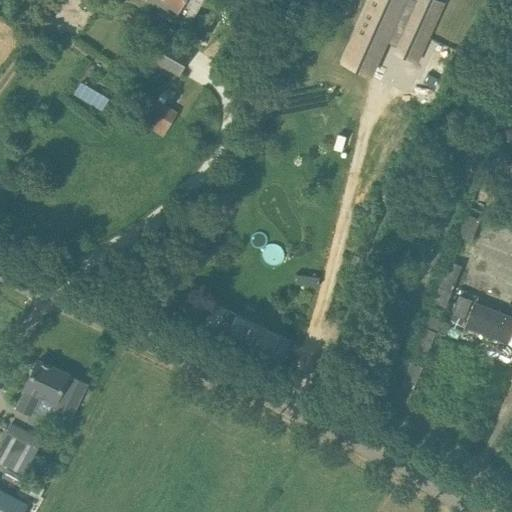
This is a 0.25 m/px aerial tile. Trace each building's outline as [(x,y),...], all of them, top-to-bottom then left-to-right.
[(185,0),(154,0),(153,3),(176,16),(185,0)] [(370,0),(344,62),(370,74),(384,43),(399,49),(397,52),(417,61),(442,4),(431,0),(370,0)] [(179,73),(190,54),(158,37),(148,56),(179,73)] [(152,98),(139,122),(163,134),(176,110),(152,98)] [(471,240),(479,219),(467,214),(459,235),(471,240)] [(511,238),(490,230),(481,255),(511,266),(511,238)] [(441,281),(453,286),(461,265),(449,261),(441,281)] [(511,288),(473,273),(466,290),(511,307),(511,288)] [(445,306),(453,286),(441,281),(433,301),(445,306)] [(473,299),(460,294),(453,312),(466,317),(473,299)] [(511,315),(473,301),(464,327),(508,344),(511,333),(511,315)] [(424,325),(443,333),(447,322),(428,315),(424,325)] [(415,348),(427,353),(435,332),(423,327),(415,348)] [(449,338),(441,356),(494,377),(502,359),(472,347),(475,339),(462,334),(458,342),(449,338)] [(498,345),(495,351),(501,354),(503,347),(498,345)] [(70,417),(77,401),(86,383),(72,376),(71,378),(67,375),(67,374),(37,360),(25,388),(26,388),(17,408),(32,415),(40,398),(53,404),(51,408),(70,417)] [(410,361),(399,390),(410,395),(422,366),(410,361)] [(441,362),(429,391),(485,413),(497,384),(441,362)] [(410,395),(399,390),(394,402),(406,406),(410,395)] [(40,440),(12,425),(0,446),(0,453),(25,467),(40,440)] [(22,511),(27,503),(0,488),(0,511),(22,511)]
